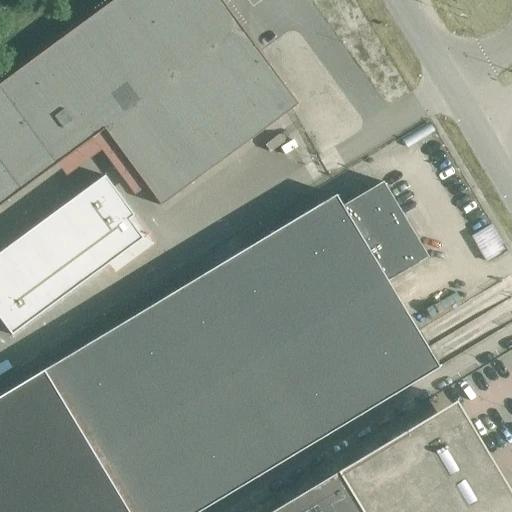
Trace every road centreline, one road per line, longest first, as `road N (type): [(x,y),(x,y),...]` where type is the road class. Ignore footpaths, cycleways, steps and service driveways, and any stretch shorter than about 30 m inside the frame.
road 1 (unclassified): [(511,187),(399,0)]
road 2 (unknown): [(0,230),(74,185),(95,183),(148,266)]
road 3 (unknown): [(374,129),(280,0)]
